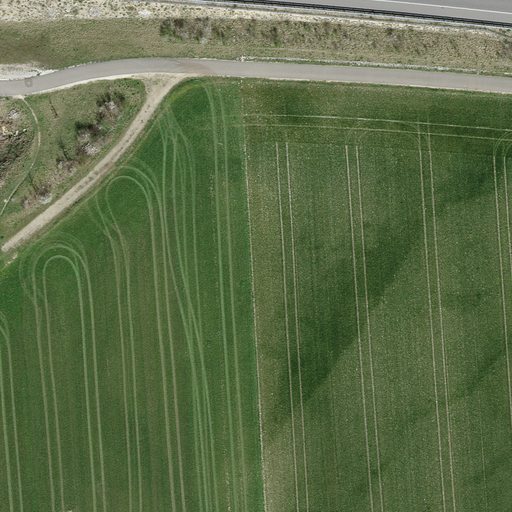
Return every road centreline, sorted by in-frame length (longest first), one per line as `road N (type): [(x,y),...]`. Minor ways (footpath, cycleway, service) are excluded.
road 1 (track): [(511,85),(146,64),(0,87)]
road 2 (track): [(174,64),(99,171),(2,249)]
